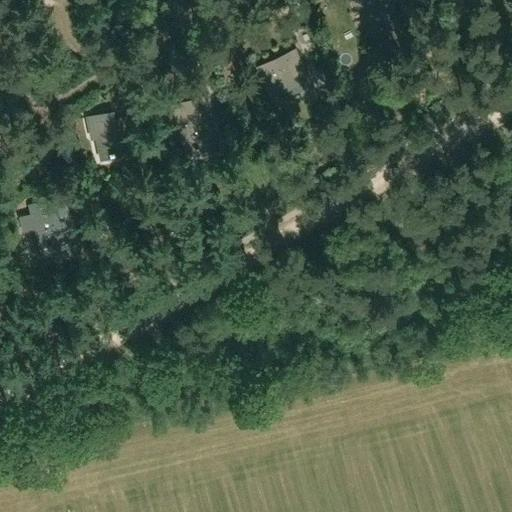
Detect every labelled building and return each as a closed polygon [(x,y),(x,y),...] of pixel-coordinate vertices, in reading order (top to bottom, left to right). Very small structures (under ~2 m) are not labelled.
[(353,0),(359,14),(363,12),(372,32),(381,28),(382,30),(386,29),(385,26),(398,20),(401,26),(403,31),(404,31),(392,4),(398,2),(397,0),(353,0)] [(286,58),(260,70),(272,98),(281,94),(283,97),(286,96),(285,93),(298,87),(307,105),(319,100),(297,51),(297,52),(285,57),(286,58)] [(212,109),(208,95),(173,104),(185,148),(194,146),(195,148),(199,148),(198,145),(213,141),(205,111),(212,109)] [(94,125),(100,156),(109,154),(110,157),(114,156),(113,153),(129,150),(124,126),(130,125),(129,117),(122,118),(122,119),(94,125)] [(69,251),(70,250),(68,243),(74,242),(76,249),(77,249),(67,205),(59,207),(59,208),(20,217),(23,231),(35,228),(38,245),(48,243),(49,246),(52,245),(52,242),(66,239),(69,251)]
